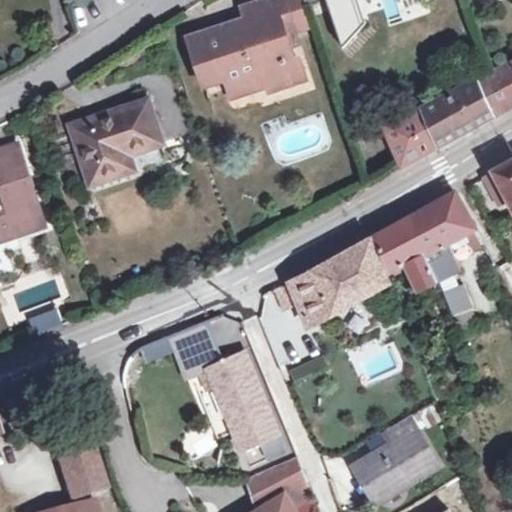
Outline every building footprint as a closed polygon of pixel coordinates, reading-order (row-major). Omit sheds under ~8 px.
[(282,0),(264,0),(256,3),(259,14),(246,19),(190,40),(204,81),(223,75),(239,69),(249,94),(265,87),(269,96),(305,83),(297,58),(292,59),(286,41),(296,38),(282,0)] [(259,14),(256,3),(242,8),(246,19),(259,14)] [(484,121),(494,115),(511,104),(511,64),(485,78),(448,96),(382,129),(388,139),(403,162),(395,167),(399,173),(425,156),(439,148),(484,121)] [(239,69),(223,75),(232,99),(249,94),(239,69)] [(114,171),(119,184),(139,177),(135,163),(168,152),(152,106),(78,132),(93,178),(114,171)] [(0,258),(1,258),(0,254),(0,243),(42,229),(15,150),(0,154),(0,183),(2,189),(15,184),(17,190),(0,196),(0,258)] [(511,162),(485,177),(501,204),(509,200),(511,204),(511,162)] [(114,171),(93,178),(98,192),(119,184),(114,171)] [(409,264),(422,292),(461,271),(446,245),(476,229),(457,193),(412,218),(378,236),(393,273),(409,264)] [(301,306),(310,327),(391,283),(373,239),(311,273),(274,292),(285,315),(301,306)] [(56,308),(29,316),(34,333),(61,326),(56,308)] [(244,451),(280,437),(246,353),(208,369),(244,451)] [(294,378),(327,367),(322,354),(290,365),(294,378)] [(413,413),(419,429),(438,421),(432,406),(413,413)] [(58,441),(60,449),(91,438),(84,415),(62,423),(58,441)] [(355,470),(376,504),(440,466),(410,416),(385,432),(393,446),(355,470)] [(280,437),(244,451),(251,467),(286,453),(280,437)] [(91,438),(60,449),(77,498),(108,488),(91,438)] [(291,459),(253,488),(261,510),(285,495),(309,481),(301,455),(291,459)] [(253,488),(291,459),(254,474),(250,474),(248,478),(253,488)] [(309,481),(285,495),(292,506),(314,493),(309,481)] [(472,511),(463,481),(444,486),(451,511),(472,511)] [(295,511),(292,506),(285,495),(261,510),(257,511),(295,511)]
